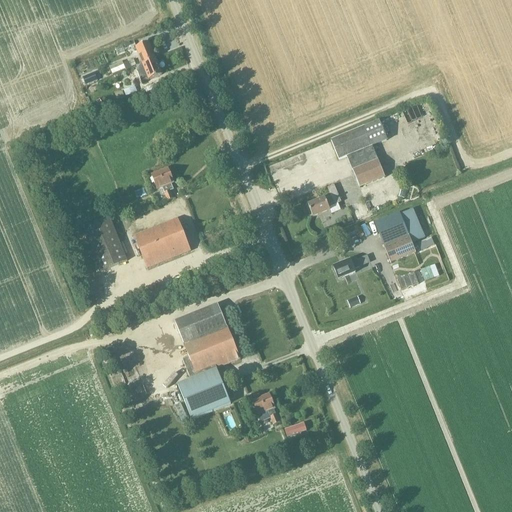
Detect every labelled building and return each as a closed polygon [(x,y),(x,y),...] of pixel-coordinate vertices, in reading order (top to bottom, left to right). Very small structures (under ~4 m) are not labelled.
[(142,38),(132,42),(135,48),(140,58),(135,60),(137,66),(155,59),(148,43),(144,44),(142,38)] [(156,77),(161,75),(155,59),(137,66),(137,67),(145,89),(158,84),(156,77)] [(411,119),(413,132),(424,130),(425,140),(433,138),(428,111),(401,115),(402,120),(411,119)] [(372,146),(387,140),(379,121),(331,140),(339,160),(347,156),(360,187),(385,177),(372,146)] [(276,178),(301,169),(298,160),(273,169),(276,178)] [(173,190),(171,184),(173,183),(167,169),(151,175),(156,190),(162,188),(164,193),(163,193),(167,201),(173,199),(169,191),(173,190)] [(328,207),(334,205),(341,202),(334,185),(327,188),(331,197),(325,199),(324,198),(307,205),(312,217),(329,210),(328,207)] [(351,209),(355,219),(367,215),(363,205),(351,209)] [(416,254),(412,244),(425,239),(412,209),(399,215),(398,213),(374,223),(384,246),(383,246),(390,264),(416,254)] [(127,261),(112,224),(109,217),(82,228),(100,271),(127,261)] [(147,268),(190,251),(177,219),(134,236),(147,268)] [(353,269),(359,267),(356,259),(350,261),(350,260),(333,267),(338,280),(355,273),(353,269)] [(413,272),(396,278),(401,288),(417,282),(413,272)] [(239,360),(227,330),(217,305),(174,322),(184,347),(196,377),(177,385),(191,420),(230,405),(216,369),(239,360)] [(147,387),(151,400),(165,396),(161,383),(147,387)] [(275,415),(273,409),(274,408),(268,394),(252,401),(257,415),(268,411),(270,417),(269,417),(273,425),(279,422),(275,414),(275,415)]
